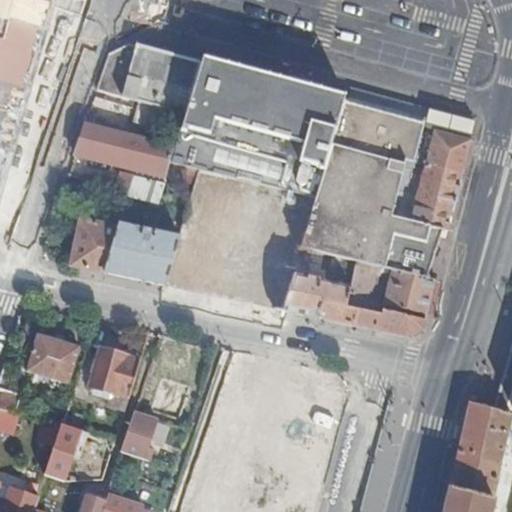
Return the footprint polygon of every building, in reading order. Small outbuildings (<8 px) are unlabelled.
[(0,0),(0,197),(47,38),(58,0),(0,0)] [(110,54),(98,92),(137,103),(133,121),(154,126),(159,109),(185,116),(202,61),(129,44),(110,54)] [(185,116),(176,148),(170,165),(199,172),(247,184),(276,79),(202,61),(185,116)] [(346,100),(276,79),(247,184),(317,200),(346,100)] [(425,122),(346,100),(317,200),(341,210),(393,223),(400,194),(404,180),(407,168),(415,169),(425,122)] [(430,108),(425,122),(473,137),(474,124),(469,120),(430,108)] [(473,137),(425,122),(415,169),(407,168),(404,180),(413,183),(411,189),(420,192),(419,198),(400,194),(393,223),(444,235),(448,236),(473,137)] [(170,165),(166,182),(194,189),(199,172),(170,165)] [(341,210),(317,200),(302,253),(323,259),(356,267),(376,272),(388,275),(392,276),(429,285),(444,235),(393,223),(341,210)] [(283,315),(320,323),(323,308),(342,312),(349,291),(323,286),(325,281),(323,281),(325,274),(320,273),(323,259),(302,253),(296,273),(283,315)] [(349,291),(342,312),(363,317),(376,272),(356,267),(349,291)] [(382,320),(383,316),(382,316),(382,314),(378,313),(388,275),(376,272),(363,317),(382,320)] [(383,316),(425,326),(435,287),(429,285),(392,276),(382,314),(382,316),(383,316)] [(323,308),(320,323),(410,342),(422,336),(425,326),(383,316),(382,320),(363,317),(342,312),(323,308)] [(69,388),(80,353),(39,340),(28,377),(69,388)] [(125,415),(140,367),(102,356),(91,391),(93,391),(91,397),(94,401),(109,405),(108,411),(125,415)] [(511,363),(497,414),(511,418),(511,363)] [(0,393),(0,415),(15,419),(21,399),(0,393)] [(492,511),(510,436),(511,436),(511,418),(497,414),(472,408),(448,511),(492,511)] [(0,415),(0,434),(13,439),(19,420),(15,419),(0,415)] [(123,457),(151,466),(154,455),(148,452),(157,423),(137,416),(123,457)] [(162,425),(179,430),(180,425),(164,420),(162,425)] [(64,431),(46,426),(41,448),(57,452),(64,431)] [(57,452),(47,480),(66,487),(78,449),(80,450),(83,436),(79,435),(64,431),(57,452)] [(0,483),(0,511),(35,511),(40,496),(10,487),(4,505),(0,503),(0,486),(1,483),(0,483)] [(10,487),(1,483),(0,486),(0,503),(4,505),(10,487)] [(106,508),(104,511),(141,511),(144,505),(111,494),(106,508)] [(84,511),(104,511),(106,508),(88,502),(84,511)]
